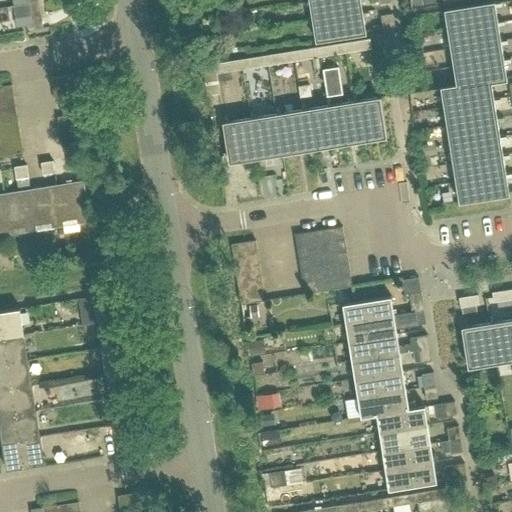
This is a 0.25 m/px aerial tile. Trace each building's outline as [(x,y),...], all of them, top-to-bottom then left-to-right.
[(361,0),(310,0),(313,18),(363,10),(361,0)] [(34,29),(43,27),(39,1),(30,3),(34,29)] [(446,9),(445,9),(448,29),(498,21),(495,2),(495,1),(446,9)] [(363,10),(313,18),(316,38),(317,39),(366,31),(366,29),(363,10)] [(383,27),(395,25),(393,12),(381,14),(383,27)] [(498,21),(448,29),(451,47),(501,40),(498,21)] [(345,51),(356,50),(371,47),(370,37),(344,42),(345,51)] [(501,40),(451,47),(454,66),(504,58),(501,40)] [(318,46),(320,56),(338,53),(337,43),(318,46)] [(302,59),(320,56),(318,46),(300,49),(302,59)] [(267,54),(269,64),(287,61),(286,51),(267,54)] [(250,67),(269,64),(267,54),(249,57),(250,67)] [(504,58),(454,66),(457,83),(457,85),(491,79),(492,81),(498,80),(507,78),(504,58)] [(217,72),(236,69),(235,59),(232,60),(215,62),(217,72)] [(53,89),(77,85),(75,74),(52,78),(53,89)] [(457,83),(441,85),(444,106),(494,98),(492,81),(491,79),(457,85),(457,83)] [(0,97),(14,96),(12,84),(0,85),(0,97)] [(55,100),(61,99),(79,97),(77,85),(53,89),(55,100)] [(64,115),(82,112),(95,110),(93,95),(92,95),(79,97),(61,99),(64,115)] [(378,96),(353,100),(359,140),(385,136),(387,136),(381,96),(380,95),(378,96)] [(0,109),(16,107),(14,96),(0,97),(0,109)] [(494,98),(444,106),(447,124),(497,116),(494,98)] [(353,100),(327,104),(334,144),(359,140),(353,100)] [(327,104),(302,108),(308,148),(334,144),(327,104)] [(0,120),(18,118),(16,107),(0,109),(0,120)] [(302,108),(276,112),(283,152),(308,148),(302,108)] [(60,127),(83,123),(82,112),(64,115),(58,116),(60,127)] [(276,112),(251,116),(257,156),(283,152),(276,112)] [(226,120),(223,120),(229,161),(257,156),(251,116),(226,120)] [(497,116),(447,124),(450,143),(500,135),(497,116)] [(0,132),(19,129),(18,118),(0,120),(0,132)] [(61,138),(85,135),(83,123),(60,127),(61,138)] [(0,143),(21,141),(19,129),(0,132),(0,143)] [(85,135),(61,138),(63,150),(67,149),(87,146),(85,135)] [(500,135),(450,143),(453,161),(503,154),(500,135)] [(0,143),(0,154),(23,151),(21,141),(0,143)] [(503,154),(453,161),(456,180),(506,172),(503,154)] [(70,169),(82,167),(80,156),(68,158),(70,169)] [(44,173),(55,172),(54,160),(42,162),(44,173)] [(17,178),(29,176),(27,164),(15,166),(17,178)] [(506,172),(456,180),(459,200),(460,201),(510,193),(509,191),(506,172)] [(84,179),(57,184),(63,225),(64,225),(63,219),(76,217),(77,223),(91,221),(84,179)] [(63,225),(57,184),(30,188),(37,229),(36,223),(50,221),(51,227),(63,225)] [(37,229),(30,188),(4,192),(10,233),(11,233),(10,227),(24,225),(25,231),(37,229)] [(0,234),(10,233),(4,192),(0,192),(0,234)] [(320,241),(344,237),(342,225),(318,229),(320,241)] [(297,245),(320,241),(318,229),(295,233),(297,245)] [(322,253),(346,249),(344,237),(320,241),(322,253)] [(234,255),(257,252),(255,239),(232,243),(234,255)] [(299,257),(322,253),(320,241),(297,245),(299,257)] [(324,265),(348,261),(346,249),(322,253),(324,265)] [(235,267),(259,263),(257,252),(234,255),(235,267)] [(300,269),(324,265),(322,253),(299,257),(300,269)] [(326,277),(350,273),(348,261),(324,265),(326,277)] [(237,279),(261,275),(259,263),(235,267),(237,279)] [(302,281),(326,277),(324,265),(300,269),(302,281)] [(326,277),(328,289),(352,285),(350,273),(326,277)] [(239,291),(263,287),(261,275),(237,279),(239,291)] [(304,292),(328,289),(326,277),(302,281),(304,292)] [(263,287),(239,291),(241,303),(265,299),(263,287)] [(493,301),(511,298),(510,288),(492,291),(493,301)] [(412,311),(424,309),(421,290),(409,292),(412,310),(412,311)] [(102,293),(93,295),(96,314),(105,313),(102,293)] [(461,306),(462,306),(479,303),(477,293),(459,296),(461,306)] [(394,314),(394,313),(391,294),(343,302),(346,321),(394,314)] [(0,337),(24,333),(20,307),(0,309),(0,337)] [(394,313),(394,314),(346,321),(349,340),(397,332),(396,326),(426,322),(424,309),(412,311),(412,310),(394,313)] [(511,317),(489,321),(496,361),(511,358),(511,317)] [(464,325),(462,325),(468,365),(468,366),(496,361),(489,321),(464,325)] [(101,348),(111,346),(108,328),(98,329),(101,348)] [(418,348),(416,336),(410,337),(411,343),(399,345),(397,332),(349,340),(352,359),(400,351),(418,348)] [(0,363),(28,359),(24,333),(0,337),(0,363)] [(418,348),(430,346),(428,334),(416,336),(418,348)] [(111,346),(101,348),(104,365),(113,364),(111,346)] [(418,348),(420,361),(432,359),(430,346),(418,348)] [(403,370),(400,351),(352,359),(355,377),(403,370)] [(0,389),(33,384),(28,359),(0,363),(0,389)] [(254,375),(265,373),(263,362),(252,363),(254,375)] [(358,396),(406,388),(403,370),(355,377),(358,396)] [(424,385),(436,383),(434,371),(422,373),(424,385)] [(109,399),(119,398),(116,379),(106,380),(109,399)] [(436,383),(424,385),(426,398),(438,396),(436,383)] [(0,415),(37,410),(33,384),(0,389),(0,415)] [(409,407),(409,406),(406,388),(358,396),(361,415),(377,413),(376,412),(409,407)] [(119,398),(109,399),(112,416),(121,415),(119,398)] [(437,416),(445,415),(457,413),(454,400),(434,403),(437,416)] [(380,431),(428,423),(425,404),(409,406),(409,407),(376,412),(377,413),(380,431)] [(0,431),(2,441),(41,435),(37,410),(0,415),(0,431)] [(117,450),(127,448),(123,422),(98,426),(102,450),(117,448),(117,450)] [(383,450),(431,442),(428,423),(380,431),(383,450)] [(449,439),(460,437),(458,425),(447,426),(449,439)] [(41,435),(2,441),(6,468),(45,461),(41,435)] [(460,437),(449,439),(441,440),(443,451),(451,450),(451,452),(462,450),(460,437)] [(386,468),(434,461),(431,442),(383,450),(386,468)] [(434,461),(386,468),(389,488),(437,480),(434,461)] [(455,476),(466,475),(464,462),(453,464),(455,476)] [(270,473),(272,487),(288,484),(286,470),(270,473)] [(417,501),(454,495),(453,486),(415,491),(417,501)] [(120,506),(144,502),(143,494),(142,491),(119,494),(120,506)] [(408,493),(392,495),(393,505),(410,502),(408,493)] [(392,495),(372,499),(373,508),(393,505),(392,495)] [(56,511),(78,511),(80,511),(79,500),(55,504),(56,511)] [(339,504),(339,511),(348,511),(358,510),(357,501),(339,504)] [(121,511),(145,511),(144,502),(120,506),(121,511)]
